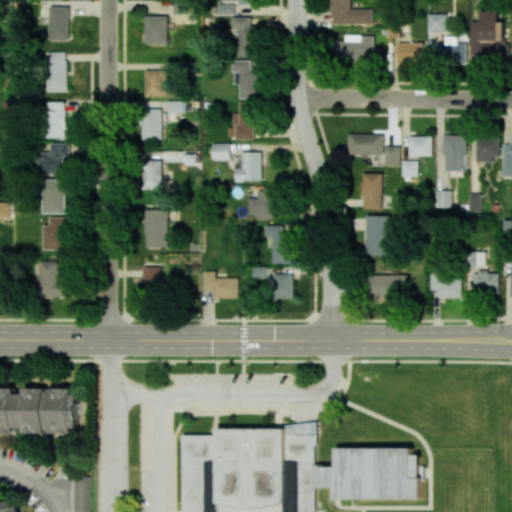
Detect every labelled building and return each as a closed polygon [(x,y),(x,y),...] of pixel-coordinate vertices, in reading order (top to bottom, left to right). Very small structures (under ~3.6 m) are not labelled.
[(374,23),(373,9),(352,9),(351,0),(331,0),(332,24),(374,23)] [(234,14),(234,4),(218,4),(218,14),(234,14)] [(51,39),(70,39),(70,6),(50,7),(51,39)] [(471,21),(471,54),(507,54),(507,21),(499,21),(499,11),(481,11),(481,20),(471,21)] [(428,32),(449,32),(448,13),(428,14),(428,32)] [(168,43),(168,15),(146,15),(146,43),(168,43)] [(239,29),(240,55),(254,55),(253,16),(232,17),(232,29),(239,29)] [(374,35),(346,35),(346,40),(336,41),(336,61),(366,60),(365,55),(375,55),(374,35)] [(467,43),(458,43),(458,36),(446,36),(446,43),(437,43),(437,62),(467,62),(467,43)] [(424,63),(424,42),(397,43),(398,64),(424,63)] [(49,91),(69,91),(68,52),(48,52),(49,91)] [(240,98),(259,98),(259,67),(251,67),(251,59),(234,60),(234,84),(240,83),(240,98)] [(146,97),(178,96),(177,80),(167,80),(167,69),(146,70),(146,97)] [(67,138),(68,102),(43,101),(42,137),(67,138)] [(168,112),(184,112),(184,101),(168,101),(168,112)] [(254,138),(254,101),(239,101),(239,112),(234,112),(234,126),(228,126),(228,138),(254,138)] [(162,109),(143,109),(143,139),(162,139),(162,109)] [(365,162),(383,163),(384,134),(349,133),(348,154),(365,154),(365,162)] [(467,134),(444,134),(443,170),(466,170),(467,134)] [(433,136),(409,135),(409,155),(433,155),(433,136)] [(501,137),(477,136),(476,160),(501,160),(501,137)] [(231,142),(213,143),(213,160),(231,159),(231,142)] [(71,143),(53,143),(53,152),(35,152),(36,173),(66,173),(65,157),(71,157),(71,143)] [(386,165),(400,165),(401,145),(386,145),(386,165)] [(262,153),(235,153),(236,181),(262,180),(262,153)] [(144,189),(162,189),(161,160),(144,161),(144,189)] [(418,176),(419,160),(402,160),(402,176),(418,176)] [(363,208),(383,209),(384,173),(364,172),(363,208)] [(45,212),(68,213),(69,179),(45,178),(45,212)] [(278,217),(279,188),(260,187),(259,198),(249,197),(249,216),(278,217)] [(451,207),(452,190),(436,190),(435,207),(451,207)] [(481,193),(470,193),(469,211),(481,211),(481,193)] [(0,217),(10,217),(11,199),(0,198),(0,217)] [(146,246),(168,246),(168,209),(146,210),(146,246)] [(367,254),(392,255),(393,215),(367,215),(367,254)] [(45,249),(71,249),(72,216),(52,216),(52,225),(45,225),(45,249)] [(294,232),(287,232),(287,225),(266,224),(266,236),(274,236),(273,263),(293,263),(294,232)] [(486,252),(470,252),(470,265),(486,265),(486,252)] [(40,260),(41,297),(68,296),(68,260),(40,260)] [(162,266),(143,266),(143,288),(162,288),(162,266)] [(239,297),(239,277),(216,277),(216,271),(206,270),(205,288),(213,289),(213,297),(239,297)] [(500,272),(474,271),(474,292),(499,293),(500,272)] [(431,290),(439,290),(439,298),(463,297),(462,272),(431,273),(431,290)] [(294,297),(294,274),(275,273),(275,297),(294,297)] [(406,274),(367,275),(368,297),(406,297),(406,274)] [(0,432),(15,432),(15,426),(25,426),(25,432),(72,432),(72,426),(77,426),(77,393),(72,393),(72,387),(25,387),(25,393),(15,393),(15,387),(0,387),(0,432)] [(189,511),(190,430),(291,430),(291,425),(324,421),(325,465),(348,465),(348,447),(427,446),(427,456),(436,456),(437,500),(348,500),(348,483),(325,483),(325,511),(189,511)] [(90,511),(90,476),(74,476),(74,511),(90,511)] [(0,511),(0,503),(15,500),(17,507),(21,506),(22,511),(0,511)]
